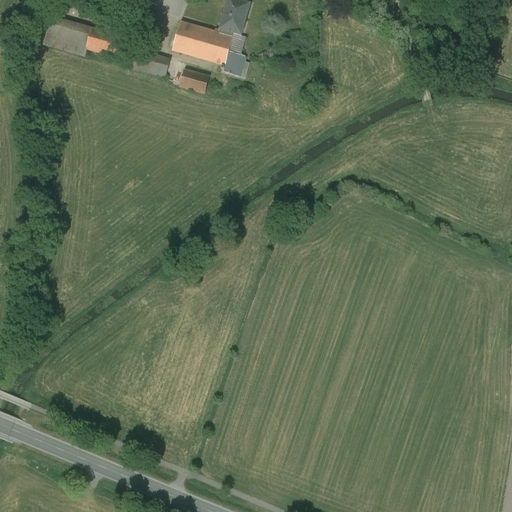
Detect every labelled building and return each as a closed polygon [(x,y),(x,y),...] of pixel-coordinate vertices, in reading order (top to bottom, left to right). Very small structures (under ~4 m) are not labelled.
[(250,5),(231,0),(228,0),(219,31),(234,36),(241,38),(250,5)] [(94,30),(52,18),(44,45),(85,57),(87,51),(94,30)] [(219,35),(181,24),(173,52),(216,65),(215,68),(218,69),(217,72),(239,78),(245,58),(229,53),(234,36),(220,32),(219,35)] [(122,39),(94,30),(87,51),(130,63),(134,50),(136,42),(135,42),(130,41),(132,35),(124,33),(122,39)] [(170,60),(134,50),(130,63),(128,68),(165,79),(170,60)] [(210,94),(215,78),(189,71),(185,87),(210,94)] [(312,95),(306,93),(302,105),(308,107),(312,95)]
